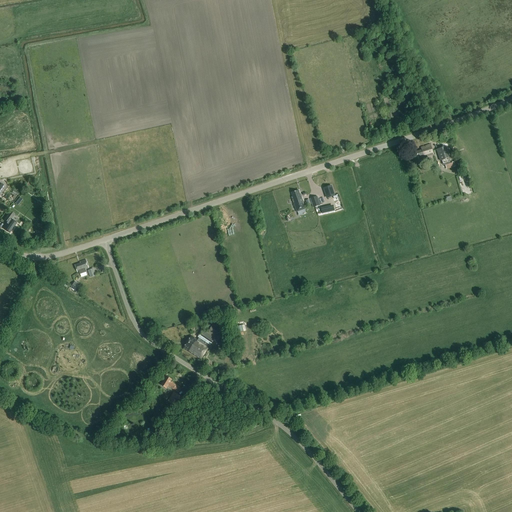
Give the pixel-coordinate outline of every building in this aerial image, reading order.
[(387,107),(390,106),(389,103),(395,101),(394,96),(384,99),(387,107)] [(424,157),(433,154),(430,145),(420,148),(421,150),(415,152),(418,159),(423,158),(422,157),(423,157),(424,157)] [(447,146),(436,150),(440,161),(451,158),(447,146)] [(291,193),(292,197),(291,197),(294,206),(303,203),(301,197),(300,197),(298,191),(291,193)] [(327,202),(335,200),(332,191),(324,193),(327,202)] [(317,196),(310,198),(313,208),(320,205),(320,204),(322,204),(320,197),(318,198),(317,196)] [(335,209),(334,205),(334,204),(321,207),(322,213),(335,210),(335,209)] [(10,211),(8,214),(4,220),(7,222),(3,228),(9,233),(16,223),(11,220),(15,214),(10,211)] [(80,263),(75,265),(77,272),(79,272),(80,276),(84,274),(84,275),(88,274),(86,269),(89,268),(86,260),(80,262),(80,263)] [(82,286),(75,281),(71,288),(78,293),(82,286)] [(213,323),(207,333),(215,338),(221,328),(213,323)] [(199,338),(197,340),(191,336),(184,348),(201,359),(209,347),(199,341),(200,339),(210,346),(215,338),(202,330),(198,337),(199,338)] [(166,389),(168,387),(168,386),(179,393),(182,388),(171,382),(172,379),(166,375),(164,379),(165,380),(161,386),(166,389)] [(174,392),(168,402),(175,406),(181,397),(174,392)]
